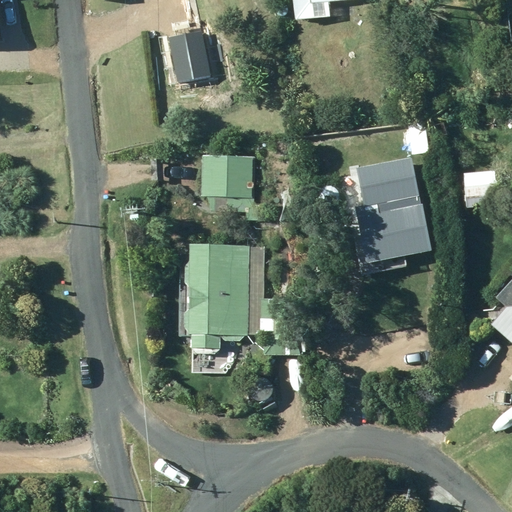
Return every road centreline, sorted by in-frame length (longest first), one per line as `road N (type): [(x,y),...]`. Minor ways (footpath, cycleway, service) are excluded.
road 1 (residential): [(72,0),(104,384)]
road 2 (residential): [(491,511),(439,466),(394,448),(343,445),(293,455),(258,473)]
road 3 (residential): [(104,384),(169,443),(258,473)]
road 4 (residential): [(104,384),(124,511)]
